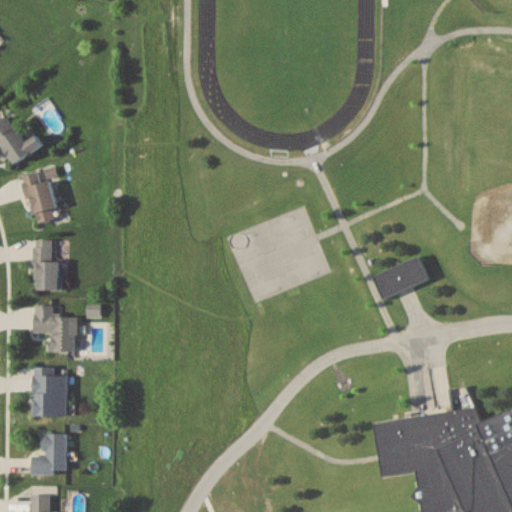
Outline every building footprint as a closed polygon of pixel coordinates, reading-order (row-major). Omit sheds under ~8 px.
[(0,141),(15,163),(43,144),(36,133),(26,140),(8,115),(0,120),(0,141)] [(23,174),(35,223),(60,217),(48,168),(23,174)] [(35,288),(60,289),(60,239),(36,239),(35,288)] [(429,279),(419,256),(374,275),(383,298),(429,279)] [(55,305),(36,305),(35,331),(53,332),(52,350),(77,351),(78,316),(55,316),(55,305)] [(68,415),(68,373),(57,373),(57,366),(35,366),(35,415),(68,415)] [(419,511),(416,472),(381,477),(378,457),(374,431),(372,419),(393,416),(430,411),(476,404),(483,418),(511,405),(511,511),(419,511)] [(68,433),(45,433),(45,454),(33,454),(33,473),(68,473),(68,433)] [(33,511),(52,511),(52,493),(33,493),(33,511)]
